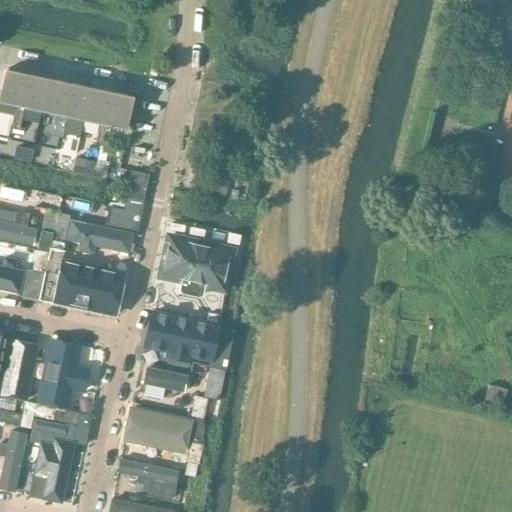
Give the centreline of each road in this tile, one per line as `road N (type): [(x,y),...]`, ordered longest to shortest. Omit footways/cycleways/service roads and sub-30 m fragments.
road 1 (residential): [(283,511),(295,406),(294,147),(326,0)]
road 2 (residential): [(127,339),(184,74),(187,0)]
road 3 (residential): [(89,511),(127,339)]
road 4 (residential): [(127,339),(0,312)]
